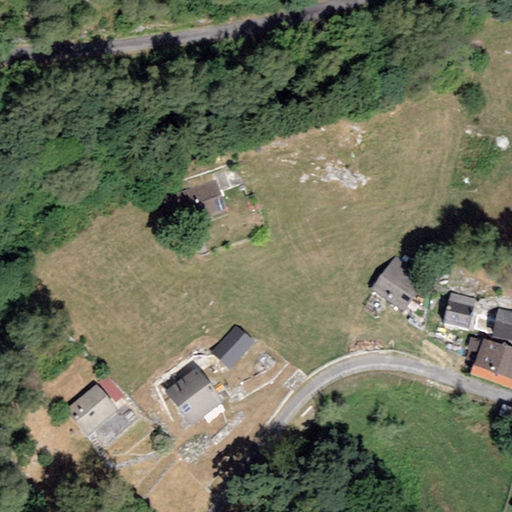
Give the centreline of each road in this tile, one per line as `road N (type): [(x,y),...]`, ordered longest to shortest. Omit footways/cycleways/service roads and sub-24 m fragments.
road 1 (unclassified): [(213,511),(285,412),(340,369),(399,362),(511,398)]
road 2 (unclassified): [(351,0),(237,28),(0,54)]
